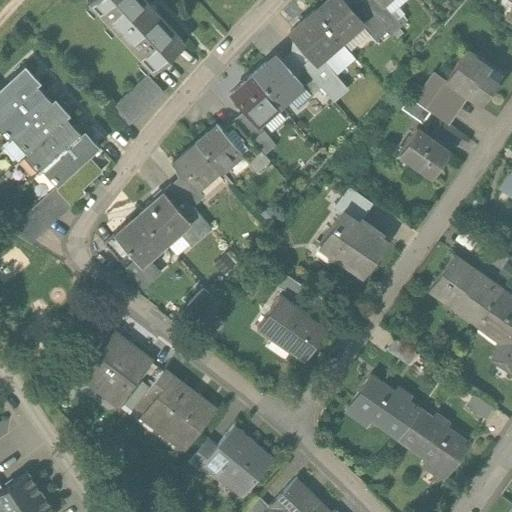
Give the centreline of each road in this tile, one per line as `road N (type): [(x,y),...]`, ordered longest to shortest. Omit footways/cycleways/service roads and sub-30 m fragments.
road 1 (residential): [(374,511),(292,432),(105,286),(80,256),(87,214),(279,0)]
road 2 (residential): [(94,511),(0,374)]
